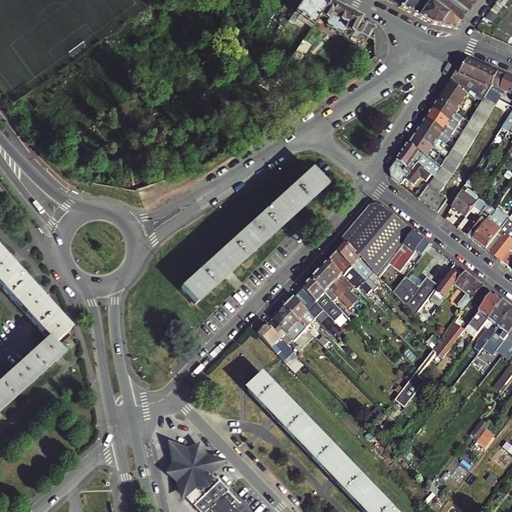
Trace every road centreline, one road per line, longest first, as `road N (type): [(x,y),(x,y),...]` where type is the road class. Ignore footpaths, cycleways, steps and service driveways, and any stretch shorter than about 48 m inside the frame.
road 1 (residential): [(171,392),(371,181)]
road 2 (residential): [(371,181),(511,294)]
road 3 (residential): [(171,392),(287,511)]
road 4 (residential): [(134,260),(262,159)]
road 5 (secondary): [(82,282),(94,307),(117,440)]
road 6 (residential): [(371,181),(456,43)]
road 7 (residential): [(262,159),(160,212),(123,219)]
road 8 (residential): [(312,128),(399,67),(423,37)]
road 9 (secondary): [(132,414),(115,328),(117,281)]
